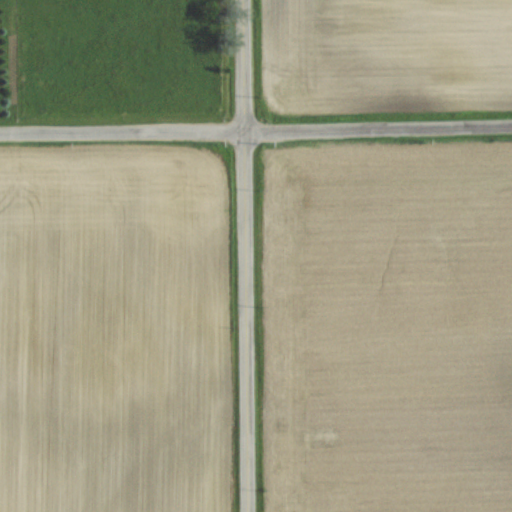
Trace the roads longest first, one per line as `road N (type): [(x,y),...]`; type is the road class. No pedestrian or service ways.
road 1 (residential): [(0,132),(511,125)]
road 2 (secondary): [(248,511),(243,0)]
